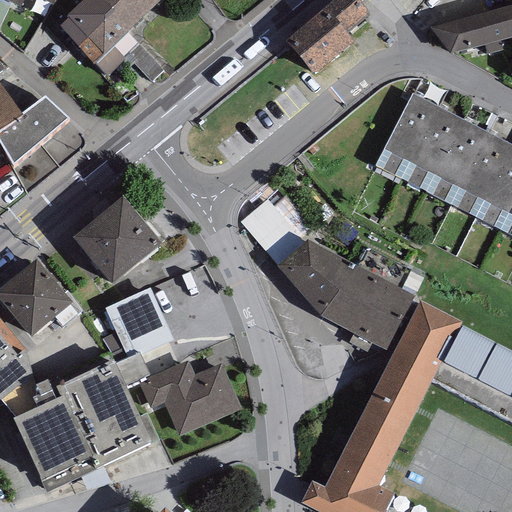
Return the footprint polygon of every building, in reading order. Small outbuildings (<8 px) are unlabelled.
[(0,0),(0,2),(20,13),(25,3),(28,4),(29,0),(31,0),(54,10),(58,0),(0,0)] [(68,28),(59,36),(92,72),(170,0),(93,0),(66,26),(68,28)] [(369,23),(350,0),(344,0),(285,48),(314,83),(354,51),(346,41),(369,23)] [(438,0),(421,0),(428,8),(438,0)] [(511,11),(431,34),(450,61),(511,44),(511,11)] [(0,140),(23,125),(21,123),(0,92),(0,140)] [(400,186),(437,114),(411,101),(374,173),(400,186)] [(0,140),(0,151),(4,158),(13,173),(68,127),(45,106),(21,123),(23,125),(0,140)] [(437,114),(400,186),(424,198),(461,126),(437,114)] [(461,126),(424,198),(450,211),(486,138),(461,126)] [(486,138),(450,211),(473,223),(510,151),(486,138)] [(511,151),(510,151),(473,223),(498,236),(511,208),(511,151)] [(267,203),(241,225),(279,272),(306,250),(267,203)] [(123,207),(72,247),(112,296),(162,255),(123,207)] [(511,208),(498,236),(511,242),(511,208)] [(421,308),(309,248),(306,250),(279,272),(277,273),(320,323),(393,362),(419,311),(421,308)] [(63,298),(36,266),(0,295),(0,306),(31,344),(55,324),(73,310),(63,298)] [(213,284),(203,267),(158,285),(161,293),(152,297),(174,344),(178,342),(185,358),(234,337),(226,315),(220,300),(213,284)] [(139,360),(174,344),(152,297),(150,292),(105,313),(115,336),(123,351),(128,363),(138,358),(139,360)] [(67,295),(63,298),(73,310),(55,324),(62,333),(83,316),(67,295)] [(511,358),(463,334),(419,311),(393,362),(325,494),(312,488),(301,509),(307,511),(388,511),(393,503),(378,495),(432,389),(511,431),(511,358)] [(26,357),(0,324),(0,409),(1,411),(29,388),(16,364),(26,357)] [(123,351),(115,336),(102,341),(111,356),(123,351)] [(150,381),(139,360),(138,358),(128,363),(123,351),(111,356),(108,357),(108,359),(124,393),(139,386),(150,381)] [(124,393),(108,359),(46,389),(56,410),(13,430),(41,491),(44,489),(47,496),(93,474),(95,477),(152,450),(150,448),(138,421),(124,393)] [(150,381),(139,386),(151,413),(165,407),(179,440),(241,413),(222,368),(195,380),(188,364),(150,381)] [(138,421),(150,448),(159,444),(147,417),(138,421)]
